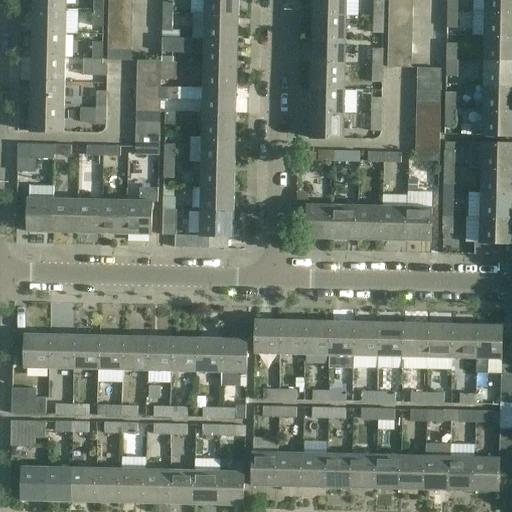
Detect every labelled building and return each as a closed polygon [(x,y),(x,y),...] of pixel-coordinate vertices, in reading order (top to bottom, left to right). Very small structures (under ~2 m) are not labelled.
[(67,0),(33,0),(33,10),(67,11),(67,0)] [(102,0),(92,0),(92,11),(103,12),(102,0)] [(134,1),(109,0),(109,12),(134,13),(134,1)] [(173,0),(163,0),(163,14),(173,15),(173,0)] [(205,0),(205,15),(239,16),(239,0),(205,0)] [(347,0),(313,0),(313,16),(347,17),(347,0)] [(377,0),(374,0),(374,17),(384,17),(384,0),(377,0)] [(457,0),(447,0),(447,11),(458,11),(457,0)] [(511,0),(485,0),(485,12),(511,12),(511,0)] [(413,7),(389,7),(389,19),(413,19),(413,7)] [(67,11),(33,10),(32,33),(66,34),(67,11)] [(103,12),(92,11),(92,28),(102,28),(103,12)] [(458,11),(447,11),(447,28),(457,28),(458,11)] [(134,13),(109,12),(108,24),(134,25),(134,13)] [(511,12),(485,12),(484,37),(511,37),(511,12)] [(173,15),(163,14),(163,31),(173,32),(173,15)] [(239,16),(205,15),(204,41),(238,42),(239,16)] [(347,17),(313,16),(312,40),(346,41),(347,17)] [(384,17),(374,17),(373,34),(383,34),(384,17)] [(413,19),(389,19),(388,31),(412,31),(413,19)] [(134,25),(108,24),(108,37),(133,37),(134,25)] [(173,32),(163,31),(163,40),(180,40),(180,39),(180,32),(173,32)] [(412,31),(388,31),(388,43),(412,44),(412,31)] [(66,34),(32,33),(32,58),(66,59),(66,34)] [(133,37),(108,37),(108,48),(133,49),(133,37)] [(511,37),(484,37),(484,62),(511,62),(511,37)] [(193,39),(180,39),(180,40),(163,40),(163,53),(193,54),(193,39)] [(346,41),(312,40),(312,64),(346,65),(346,41)] [(238,42),(204,41),(204,65),(238,66),(238,42)] [(93,43),(93,60),(103,60),(104,43),(93,43)] [(412,44),(388,43),(388,55),(412,56),(412,44)] [(447,43),(447,60),(457,61),(457,44),(447,43)] [(133,49),(108,48),(107,61),(133,62),(133,49)] [(373,49),(373,66),(383,66),(383,49),(373,49)] [(412,56),(388,55),(388,68),(412,68),(412,56)] [(66,59),(32,58),(31,82),(65,83),(66,59)] [(83,77),(91,77),(108,77),(108,66),(103,66),(103,60),(93,60),(83,59),(83,77)] [(457,61),(447,60),(446,77),(456,77),(457,61)] [(139,62),(138,73),(162,74),(162,64),(162,62),(139,62)] [(511,62),(484,62),(483,85),(511,85),(511,62)] [(177,64),(162,64),(162,74),(138,73),(138,86),(162,87),(162,80),(176,80),(177,64)] [(346,65),(312,64),(311,89),(345,90),(346,65)] [(238,66),(204,65),(203,89),(237,90),(238,66)] [(383,66),(373,66),(372,83),(382,83),(383,66)] [(417,68),(417,81),(441,81),(441,68),(417,68)] [(441,81),(417,81),(417,93),(441,93),(441,81)] [(65,83),(31,82),(31,107),(65,108),(65,83)] [(511,85),(483,85),(483,109),(511,110),(511,85)] [(162,87),(138,86),(138,99),(161,99),(179,100),(179,89),(161,88),(162,87)] [(237,90),(203,89),(203,114),(237,115),(237,90)] [(345,90),(311,89),(310,113),(344,114),(345,90)] [(107,94),(96,93),(96,109),(107,109),(107,94)] [(441,93),(417,93),(417,105),(441,105),(441,93)] [(446,93),(446,110),(456,110),(456,93),(446,93)] [(372,98),(372,115),(382,115),(382,98),(372,98)] [(161,99),(138,99),(137,110),(161,111),(161,99)] [(441,105),(417,105),(416,117),(440,118),(441,105)] [(65,108),(31,107),(30,132),(64,133),(65,108)] [(107,109),(96,109),(95,126),(106,126),(107,109)] [(511,110),(483,109),(482,136),(511,136),(511,110)] [(161,111),(137,110),(137,122),(161,123),(161,113),(161,111)] [(456,110),(446,110),(445,126),(456,127),(456,110)] [(177,113),(161,113),(161,123),(161,130),(176,130),(177,113)] [(344,114),(310,113),(310,139),(344,139),(344,114)] [(237,115),(203,114),(202,139),(236,140),(237,115)] [(382,115),(372,115),(371,132),(381,132),(382,115)] [(440,118),(416,117),(416,129),(440,130),(440,118)] [(161,123),(137,122),(137,134),(160,135),(161,130),(161,123)] [(440,130),(416,129),(416,141),(440,142),(440,130)] [(79,134),(78,143),(121,145),(122,137),(79,134)] [(160,135),(137,134),(136,156),(160,157),(160,135)] [(236,140),(202,139),(201,163),(235,163),(236,140)] [(440,142),(416,141),(416,153),(439,154),(440,142)] [(56,145),(39,145),(18,144),(18,159),(55,160),(55,156),(56,145)] [(511,144),(482,144),(481,168),(511,168),(511,144)] [(72,146),(56,145),(55,156),(72,156),(72,146)] [(166,145),(165,162),(176,162),(176,146),(166,145)] [(87,156),(104,157),(104,147),(87,146),(87,156)] [(121,147),(104,147),(104,157),(120,157),(121,147)] [(318,161),(335,161),(335,151),(318,151),(318,161)] [(352,152),(335,151),(335,161),(351,162),(352,152)] [(368,162),(385,163),(385,153),(368,152),(368,162)] [(446,152),(445,168),(454,168),(454,152),(446,152)] [(402,153),(385,153),(385,163),(401,163),(402,153)] [(176,162),(165,162),(165,178),(175,178),(176,162)] [(235,163),(201,163),(201,187),(235,188),(235,163)] [(454,168),(445,168),(445,184),(453,184),(454,168)] [(511,168),(481,168),(481,193),(511,193),(511,168)] [(18,184),(43,183),(43,175),(18,176),(18,184)] [(30,186),(30,199),(29,199),(28,233),(53,233),(54,199),(54,186),(30,186)] [(235,188),(201,187),(200,212),(234,212),(235,188)] [(511,193),(481,193),(480,217),(511,217),(511,193)] [(176,197),(165,197),(164,211),(176,211),(176,197)] [(54,199),(53,233),(78,234),(79,200),(54,199)] [(103,200),(79,200),(78,234),(102,234),(103,200)] [(127,201),(103,200),(102,234),(126,235),(127,201)] [(152,201),(127,201),(126,235),(152,235),(152,201)] [(453,201),(445,201),(445,217),(453,217),(453,201)] [(333,206),(296,205),(296,227),(308,227),(307,239),(333,240),(333,206)] [(358,206),(333,206),(333,240),(357,240),(358,206)] [(382,207),(358,206),(357,240),(382,241),(382,207)] [(407,207),(382,207),(382,241),(406,241),(407,207)] [(432,208),(407,207),(406,241),(432,242),(432,208)] [(164,211),(163,211),(162,236),(177,236),(178,211),(176,211),(164,211)] [(234,212),(200,212),(200,237),(209,237),(209,249),(228,249),(228,237),(234,237),(234,212)] [(453,217),(445,217),(444,233),(453,233),(453,217)] [(511,217),(480,217),(480,242),(475,242),(474,255),(501,255),(502,244),(511,243),(511,217)] [(255,354),(275,355),(281,355),(281,321),(256,320),(255,354)] [(306,321),(281,321),(281,355),(305,355),(306,321)] [(330,322),(306,321),(305,355),(330,356),(330,322)] [(355,322),(330,322),(330,356),(354,356),(355,322)] [(379,323),(355,322),(354,356),(379,357),(379,323)] [(404,324),(379,323),(379,357),(403,357),(404,324)] [(429,324),(404,324),(403,357),(428,358),(429,324)] [(453,325),(429,324),(428,358),(452,359),(453,325)] [(478,325),(453,325),(452,359),(477,359),(478,325)] [(503,326),(478,325),(477,359),(477,373),(489,373),(489,359),(502,360),(502,352),(503,340),(503,326)] [(25,368),(51,369),(52,335),(26,335),(25,368)] [(76,336),(52,335),(51,369),(75,370),(76,336)] [(99,336),(76,336),(75,370),(99,370),(99,336)] [(124,337),(99,336),(99,370),(123,371),(124,337)] [(149,337),(124,337),(123,371),(149,371),(149,337)] [(174,338),(149,337),(149,371),(173,372),(174,338)] [(198,338),(174,338),(173,372),(198,372),(198,338)] [(222,339),(198,338),(198,372),(222,373),(222,339)] [(248,340),(222,339),(222,373),(247,374),(248,340)] [(511,340),(503,340),(502,352),(511,352),(511,340)] [(511,352),(502,352),(502,360),(502,364),(511,364),(511,352)] [(511,364),(502,364),(501,377),(511,376),(511,364)] [(511,376),(501,377),(501,389),(511,389),(511,376)] [(36,389),(13,389),(12,401),(35,402),(36,396),(36,389)] [(511,389),(501,389),(501,402),(511,401),(511,389)] [(264,400),(280,400),(281,390),(264,390),(264,400)] [(297,390),(281,390),(280,400),(297,401),(297,390)] [(313,401),(330,401),(330,391),(313,391),(313,401)] [(347,391),(330,391),(330,401),(346,402),(347,391)] [(362,402),(378,402),(379,392),(362,392),(362,402)] [(395,393),(379,392),(378,402),(395,403),(395,393)] [(411,403),(428,403),(428,393),(411,393),(411,403)] [(445,394),(428,393),(428,403),(444,404),(445,394)] [(460,404),(477,405),(477,394),(460,394),(460,404)] [(494,395),(477,394),(477,405),(494,405),(494,395)] [(36,396),(35,402),(35,415),(46,415),(47,396),(36,396)] [(35,402),(12,401),(12,414),(35,415),(35,402)] [(511,401),(501,402),(501,414),(511,414),(511,401)] [(73,405),(56,405),(56,414),(73,414),(73,405)] [(90,405),(73,405),(73,414),(89,415),(90,405)] [(98,415),(123,415),(123,406),(98,405),(98,415)] [(140,406),(123,406),(123,415),(140,416),(140,406)] [(173,407),(155,406),(155,416),(172,416),(173,407)] [(189,407),(173,407),(172,416),(189,417),(189,407)] [(204,417),(221,418),(221,407),(204,407),(204,417)] [(237,408),(221,407),(221,418),(237,418),(237,408)] [(263,417),(280,418),(280,407),(263,407),(263,417)] [(297,408),(280,407),(280,418),(296,418),(297,408)] [(312,418),(329,419),(329,409),(312,408),(312,418)] [(346,409),(329,409),(329,419),(346,419),(346,409)] [(361,419),(378,420),(378,410),(361,409),(361,419)] [(395,410),(378,410),(378,420),(395,420),(395,410)] [(410,420),(427,421),(427,411),(411,410),(410,420)] [(444,411),(427,411),(427,421),(444,421),(444,411)] [(460,422),(476,422),(477,412),(460,411),(460,422)] [(493,412),(477,412),(476,422),(493,422),(493,412)] [(511,414),(501,414),(500,427),(511,426),(511,414)] [(35,422),(12,421),(12,434),(35,434),(35,423),(35,422)] [(55,430),(73,431),(73,422),(56,421),(55,430)] [(89,422),(73,422),(73,431),(89,431),(89,422)] [(46,423),(35,423),(35,434),(35,438),(46,438),(46,423)] [(123,423),(106,423),(106,431),(123,432),(123,423)] [(140,424),(123,423),(123,432),(139,432),(140,424)] [(154,433),(172,433),(172,424),(154,424),(154,433)] [(189,425),(172,424),(172,433),(188,434),(189,425)] [(204,434),(221,434),(221,426),(204,425),(204,434)] [(237,426),(221,426),(221,434),(237,435),(237,426)] [(511,426),(500,427),(500,439),(511,439),(511,426)] [(35,434),(12,434),(11,446),(35,447),(35,438),(35,434)] [(511,439),(500,439),(500,452),(511,452),(511,439)] [(252,486),(278,487),(278,453),(253,452),(252,486)] [(511,452),(500,452),(500,458),(500,465),(511,465),(511,452)] [(303,453),(278,453),(278,487),(302,488),(303,453)] [(328,454),(303,453),(302,488),(327,488),(328,454)] [(352,455),(328,454),(327,488),(351,489),(352,455)] [(377,455),(352,455),(351,489),(376,489),(377,455)] [(401,456),(377,455),(376,489),(400,490),(401,456)] [(426,456),(401,456),(400,490),(425,490),(426,456)] [(450,457),(426,456),(425,490),(449,491),(450,457)] [(475,457),(450,457),(449,491),(474,491),(475,457)] [(500,458),(475,457),(474,491),(499,492),(499,478),(500,465),(500,458)] [(511,465),(500,465),(499,478),(511,477),(511,465)] [(22,501),(48,502),(48,468),(23,467),(22,501)] [(73,468),(48,468),(48,502),(72,502),(73,468)] [(98,469),(73,468),(72,502),(97,503),(98,469)] [(122,469),(98,469),(97,503),(122,503),(122,469)] [(147,470),(122,469),(122,503),(147,504),(147,470)] [(171,470),(147,470),(147,504),(171,504),(171,470)] [(196,471),(171,470),(171,504),(196,505),(196,471)] [(220,472),(196,471),(196,505),(220,505),(220,472)] [(245,472),(220,472),(220,505),(244,506),(245,472)]
